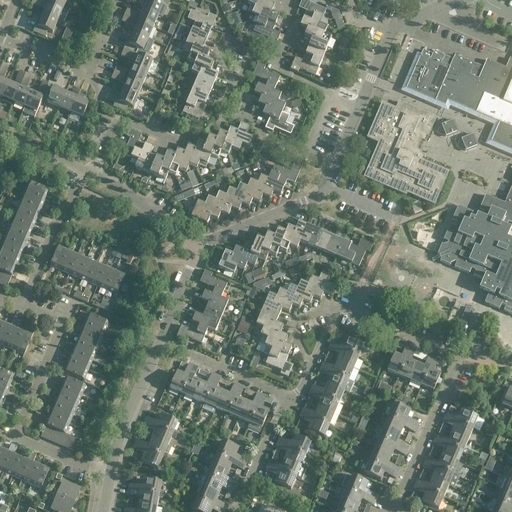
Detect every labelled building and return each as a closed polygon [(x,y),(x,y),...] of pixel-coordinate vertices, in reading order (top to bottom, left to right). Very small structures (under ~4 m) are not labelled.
[(39,0),(32,0),(31,4),(45,10),(43,15),(57,21),(63,24),(68,12),(62,10),(39,0)] [(39,0),(62,10),(66,0),(39,0)] [(146,3),(143,10),(158,16),(162,18),(169,0),(168,0),(144,0),(144,2),(146,3)] [(259,17),(263,9),(271,13),(274,5),(267,2),(261,0),(257,0),(255,7),(252,14),(259,17)] [(303,19),(311,22),(314,15),(322,18),(326,10),(309,3),(310,0),(301,0),(298,8),(306,11),(303,19)] [(256,25),(264,28),(267,20),(275,24),(279,16),(271,13),(263,9),(259,17),(256,25)] [(158,16),(143,10),(141,15),(127,10),(124,15),(153,28),(158,16)] [(192,30),(200,33),(203,26),(211,29),(216,18),(208,14),(207,18),(191,11),(187,19),(195,22),(192,30)] [(40,22),(38,21),(33,32),(45,37),(47,31),(52,33),(57,21),(43,15),(40,22)] [(133,33),(148,39),(153,28),(124,15),(122,21),(135,27),(133,33)] [(314,15),(311,22),(303,19),(300,26),(307,29),(316,33),(319,25),(322,18),(314,15)] [(340,17),(334,19),(337,29),(344,27),(340,17)] [(253,32),(251,36),(258,39),(259,35),(269,39),(267,43),(275,46),(280,34),(272,31),(275,24),(267,20),(264,28),(256,25),(253,32)] [(319,25),(316,33),(307,29),(304,37),(311,40),(320,44),(324,35),(327,28),(319,25)] [(189,37),(205,44),(211,29),(203,26),(200,33),(192,30),(189,37)] [(128,39),(124,49),(136,54),(140,56),(143,51),(148,39),(133,33),(130,40),(128,39)] [(324,54),(331,38),(324,35),(320,44),(311,40),(308,47),(324,54)] [(189,37),(182,52),(189,55),(193,47),(202,50),(205,44),(189,37)] [(505,58),(507,53),(489,45),(486,50),(505,58)] [(173,57),(176,49),(171,47),(168,55),(173,57)] [(193,47),(189,55),(186,62),(194,66),(197,57),(206,61),(209,54),(202,50),(193,47)] [(318,69),(324,54),(308,47),(305,54),(313,58),(310,65),(318,69)] [(152,61),(136,54),(124,49),(121,56),(135,62),(132,67),(147,73),(152,61)] [(446,100),(499,123),(491,142),(511,150),(511,60),(509,59),(505,69),(486,60),(483,68),(454,55),(453,59),(433,51),(432,54),(423,50),(406,89),(444,105),(445,102),(446,100)] [(290,70),(295,72),(297,73),(299,69),(315,76),(318,69),(310,65),(313,58),(305,54),(302,61),(295,58),(290,70)] [(168,55),(165,62),(172,65),(175,58),(173,57),(168,55)] [(194,66),(191,73),(198,76),(201,68),(210,71),(213,64),(206,61),(197,57),(194,66)] [(0,97),(2,98),(8,83),(2,81),(8,66),(2,64),(0,68),(0,97)] [(276,85),(280,77),(263,70),(265,67),(257,64),(252,75),(260,79),(257,85),(265,88),(268,81),(276,85)] [(330,66),(327,72),(333,74),(336,69),(330,66)] [(132,67),(130,73),(116,67),(114,73),(142,85),(147,73),(132,67)] [(214,83),(218,75),(210,71),(201,68),(198,76),(195,83),(203,86),(206,79),(214,83)] [(169,77),(174,78),(178,69),(173,69),(169,77)] [(8,83),(2,98),(13,103),(25,74),(19,71),(13,85),(8,83)] [(114,73),(111,79),(125,84),(123,90),(137,96),(142,85),(114,73)] [(25,90),(31,76),(25,74),(13,103),(24,108),(31,93),(25,90)] [(203,86),(195,83),(192,90),(208,97),(214,83),(206,79),(203,86)] [(42,81),(36,95),(31,93),(24,108),(36,113),(43,96),(49,84),(42,81)] [(270,100),(273,92),(276,85),(268,81),(265,88),(257,85),(254,93),(261,97),(270,100)] [(58,90),(59,88),(49,84),(43,96),(49,98),(47,103),(59,108),(65,93),(58,90)] [(294,84),(288,86),(292,96),(298,94),(294,84)] [(73,89),(70,96),(65,93),(59,108),(70,113),(79,91),(73,89)] [(123,90),(120,97),(118,96),(113,107),(125,112),(127,106),(132,108),(137,96),(123,90)] [(205,105),(208,97),(192,90),(185,105),(193,109),(197,101),(205,105)] [(82,101),(85,94),(79,91),(70,113),(82,118),(88,103),(82,101)] [(163,91),(161,95),(168,98),(173,100),(174,98),(169,96),(170,93),(163,91)] [(274,111),(277,103),(281,95),(273,92),(270,100),(261,97),(258,104),(265,107),(274,111)] [(185,105),(182,113),(198,120),(197,123),(204,126),(210,115),(202,111),(205,105),(197,101),(193,109),(185,105)] [(416,153),(416,151),(421,139),(424,140),(426,136),(428,137),(436,118),(399,102),(396,109),(385,104),(382,103),(367,138),(379,143),(364,177),(406,195),(407,193),(434,205),(448,172),(418,159),(419,158),(419,157),(418,154),(417,153),(416,153)] [(282,113),(285,106),(277,103),(274,111),(265,107),(262,114),(269,117),(278,121),(282,113)] [(145,115),(149,109),(142,105),(139,111),(145,115)] [(272,132),(274,128),(290,135),(294,127),(286,124),(289,116),(282,113),(278,121),(269,117),(265,128),(272,132)] [(446,137),(457,132),(452,121),(441,125),(446,137)] [(242,145),(249,148),(253,139),(245,136),(248,129),(240,125),(237,132),(233,141),(242,145)] [(126,137),(130,138),(123,154),(131,158),(134,150),(141,153),(145,145),(138,142),(141,134),(130,129),(126,137)] [(230,129),(227,136),(223,145),(231,149),(238,152),(242,145),(233,141),(237,132),(230,129)] [(219,133),(216,141),(212,149),(221,153),(228,156),(231,149),(223,145),(227,136),(219,133)] [(472,135),(461,139),(465,151),(476,146),(472,135)] [(209,138),(206,145),(202,154),(210,157),(217,160),(221,153),(212,149),(216,141),(209,138)] [(253,151),(259,154),(264,143),(257,141),(253,151)] [(195,149),(191,158),(199,161),(198,165),(205,168),(207,164),(210,157),(202,154),(206,145),(198,142),(195,149)] [(150,156),(153,148),(145,145),(141,153),(134,150),(131,158),(138,161),(146,164),(150,156)] [(188,146),(185,153),(181,162),(189,166),(196,169),(199,161),(191,158),(195,149),(188,146)] [(170,166),(179,170),(186,173),(189,166),(181,162),(185,153),(177,150),(174,157),(170,166)] [(168,174),(175,177),(179,170),(170,166),(174,157),(167,154),(163,162),(160,170),(168,174)] [(138,161),(135,168),(150,174),(156,159),(150,156),(146,164),(138,161)] [(156,159),(150,174),(158,178),(156,182),(163,185),(165,181),(168,174),(160,170),(163,162),(156,159)] [(291,168),(299,172),(302,165),(294,161),(291,168)] [(294,184),(299,172),(291,168),(290,172),(274,165),(270,173),(278,177),(275,183),(284,187),(286,180),(294,184)] [(221,170),(215,172),(217,179),(223,176),(221,171),(221,170)] [(264,188),(273,192),(280,195),(284,187),(275,183),(278,177),(270,173),(268,180),(264,188)] [(254,192),(262,196),(270,199),(273,192),(264,188),(268,180),(260,177),(257,184),(254,192)] [(195,179),(189,181),(191,188),(198,185),(195,179)] [(243,196),(252,200),(259,203),(262,196),(254,192),(257,184),(250,181),(247,188),(243,196)] [(48,191),(29,182),(25,192),(44,200),(48,191)] [(233,201),(241,204),(249,208),(252,200),(243,196),(247,188),(239,185),(236,192),(233,201)] [(511,185),(504,204),(485,195),(479,210),(483,212),(482,217),(477,214),(475,219),(470,217),(473,213),(458,206),(457,207),(451,221),(456,223),(454,227),(449,225),(443,240),(448,242),(447,244),(443,245),(441,245),(437,253),(437,255),(439,255),(440,259),(440,261),(450,266),(450,264),(455,262),(456,263),(454,267),(469,274),(471,269),(475,271),(473,276),(483,280),(488,282),(490,277),(494,279),(492,284),(497,286),(495,290),(490,288),(484,303),(499,309),(501,305),(505,306),(503,311),(511,314),(511,185)] [(222,205),(231,209),(238,212),(241,204),(233,201),(236,192),(229,189),(226,197),(222,205)] [(192,191),(184,194),(186,199),(194,195),(193,191),(192,191)] [(21,202),(40,210),(44,200),(25,192),(21,202)] [(212,209),(220,213),(228,216),(231,209),(222,205),(226,197),(218,194),(215,201),(212,209)] [(201,213),(210,217),(217,220),(220,213),(212,209),(215,201),(208,198),(205,205),(201,213)] [(194,210),(191,218),(207,224),(210,217),(201,213),(205,205),(197,202),(195,201),(193,202),(191,207),(192,209),(194,210)] [(17,211),(36,219),(40,210),(21,202),(17,211)] [(410,205),(414,214),(421,211),(418,202),(410,205)] [(13,221),(32,229),(36,219),(17,211),(13,221)] [(28,238),(32,229),(13,221),(9,230),(28,238)] [(298,222),(295,230),(292,238),(299,242),(307,245),(310,237),(303,234),(306,226),(298,222)] [(321,232),(306,226),(303,234),(310,237),(307,245),(314,248),(321,232)] [(295,230),(288,227),(284,234),(281,243),(289,246),(296,249),(299,242),(292,238),(295,230)] [(28,238),(9,230),(5,240),(24,248),(28,238)] [(284,234),(277,231),(274,238),(270,247),(279,250),(286,253),(289,246),(281,243),(284,234)] [(321,232),(314,248),(321,251),(325,243),(332,246),(335,238),(321,232)] [(260,251),(268,254),(275,258),(279,250),(270,247),(274,238),(267,235),(264,242),(260,251)] [(321,251),(336,257),(343,241),(335,238),(332,246),(325,243),(321,251)] [(249,255),(258,259),(265,262),(268,254),(260,251),(264,242),(256,239),(253,247),(249,255)] [(24,248),(5,240),(1,249),(19,257),(24,248)] [(351,264),(358,267),(365,251),(369,253),(372,245),(360,240),(357,248),(350,245),(347,253),(354,256),(351,264)] [(343,241),(336,257),(351,264),(354,256),(347,253),(350,245),(343,241)] [(239,259),(247,263),(254,266),(258,259),(249,255),(253,247),(246,243),(243,251),(239,259)] [(67,251),(58,247),(50,266),(59,270),(67,251)] [(228,264),(237,267),(244,270),(247,263),(239,259),(243,251),(235,248),(232,255),(228,264)] [(19,257),(1,249),(0,250),(0,260),(15,267),(19,257)] [(59,270),(69,274),(77,255),(67,251),(59,270)] [(232,255),(225,252),(218,268),(233,274),(237,267),(228,264),(232,255)] [(69,274),(78,278),(86,259),(77,255),(69,274)] [(130,256),(126,265),(133,268),(137,259),(130,256)] [(78,278),(88,282),(96,263),(86,259),(78,278)] [(0,271),(0,272),(6,274),(11,276),(15,267),(0,260),(0,271)] [(96,263),(88,282),(97,286),(105,267),(96,263)] [(107,290),(115,271),(105,267),(97,286),(107,290)] [(107,290),(116,295),(124,276),(115,271),(107,290)] [(199,282),(207,286),(204,293),(212,296),(215,288),(223,292),(227,284),(210,277),(212,274),(204,271),(199,282)] [(263,273),(252,277),(254,282),(259,280),(259,281),(265,278),(263,273)] [(11,276),(6,274),(1,285),(6,288),(11,276)] [(331,296),(334,288),(332,287),(335,279),(321,274),(318,281),(315,289),(323,293),(331,296)] [(251,275),(245,277),(249,285),(254,283),(254,282),(252,277),(251,275)] [(306,277),(304,283),(308,285),(304,293),(313,297),(320,300),(323,293),(315,289),(318,281),(311,278),(310,279),(306,277)] [(308,285),(300,282),(297,289),(294,298),(302,301),(310,304),(313,297),(304,293),(308,285)] [(285,284),(282,292),(287,293),(283,302),(292,305),(299,309),(302,301),(294,298),(297,289),(290,286),(285,284)] [(201,300),(208,303),(217,307),(220,299),(223,292),(215,288),(212,296),(204,293),(201,300)] [(273,306),(281,310),(289,313),(292,305),(283,302),(287,293),(282,292),(279,290),(276,298),(273,306)] [(276,298),(269,295),(262,310),(278,316),(281,310),(273,306),(276,298)] [(221,317),(228,302),(220,299),(217,307),(208,303),(205,310),(221,317)] [(464,326),(473,329),(480,313),(471,309),(464,326)] [(207,329),(215,332),(221,317),(205,310),(202,317),(211,321),(207,329)] [(262,310),(256,325),(263,328),(267,320),(275,323),(278,316),(262,310)] [(82,312),(80,315),(87,319),(85,325),(103,333),(108,323),(82,312)] [(211,321),(202,317),(195,314),(192,321),(200,325),(196,333),(204,337),(207,329),(211,321)] [(0,344),(5,346),(16,320),(13,319),(10,326),(4,324),(0,331),(0,344)] [(241,319),(236,331),(244,334),(249,323),(241,319)] [(14,350),(22,332),(16,329),(19,322),(16,320),(5,346),(14,350)] [(260,335),(262,336),(267,339),(271,330),(279,334),(283,327),(275,323),(267,320),(263,328),(260,335)] [(185,337),(201,344),(204,337),(196,333),(200,325),(192,321),(189,329),(181,325),(176,337),(183,341),(185,337)] [(82,331),(75,328),(73,331),(99,342),(103,333),(85,325),(82,331)] [(24,355),(35,328),(32,327),(29,334),(22,332),(14,350),(24,355)] [(259,344),(266,347),(272,349),(275,341),(284,344),(287,337),(279,334),(271,330),(267,339),(262,336),(259,344)] [(72,334),(79,337),(77,344),(95,352),(99,342),(73,331),(72,334)] [(347,339),(344,346),(337,343),(340,336),(336,334),(333,341),(331,340),(329,345),(358,357),(363,346),(347,339)] [(272,349),(266,347),(263,353),(269,356),(277,359),(280,352),(288,355),(291,348),(284,344),(275,341),(272,349)] [(74,350),(67,347),(65,350),(91,361),(95,352),(77,344),(74,350)] [(327,350),(339,355),(337,362),(353,369),(358,357),(329,345),(327,350)] [(411,348),(406,346),(405,347),(404,351),(401,358),(394,355),(387,371),(399,376),(411,348)] [(417,365),(411,362),(416,350),(411,348),(399,376),(410,381),(417,365)] [(64,353),(71,356),(69,362),(87,370),(91,361),(65,350),(64,353)] [(269,356),(265,364),(281,371),(280,374),(287,378),(292,366),(285,362),(288,355),(280,352),(277,359),(269,356)] [(434,357),(429,355),(424,367),(417,365),(410,381),(421,386),(434,357)] [(421,386),(433,391),(440,375),(433,372),(438,359),(434,357),(421,386)] [(57,369),(83,380),(87,370),(69,362),(66,369),(59,366),(57,369)] [(337,362),(334,368),(322,363),(320,368),(348,380),(353,369),(337,362)] [(189,363),(183,376),(177,373),(170,389),(181,394),(194,366),(189,363)] [(200,383),(193,380),(198,368),(194,366),(181,394),(192,399),(200,383)] [(320,368),(318,373),(330,378),(327,384),(343,391),(348,393),(353,382),(348,380),(320,368)] [(0,381),(9,385),(13,376),(0,369),(0,381)] [(200,383),(192,399),(201,403),(199,407),(202,409),(204,404),(216,375),(211,373),(206,386),(200,383)] [(202,409),(213,413),(215,409),(222,392),(216,390),(221,377),(216,375),(204,404),(202,409)] [(85,386),(66,378),(62,388),(81,396),(85,386)] [(0,392),(5,395),(9,385),(0,381),(0,392)] [(215,409),(227,414),(239,385),(234,383),(229,395),(222,392),(215,409)] [(327,384),(324,391),(312,386),(310,391),(339,403),(343,391),(327,384)] [(239,385),(227,414),(238,419),(245,402),(239,399),(244,387),(239,385)] [(58,397),(77,405),(81,396),(62,388),(58,397)] [(511,390),(509,389),(502,405),(511,409),(511,390)] [(317,407),(334,414),(339,403),(310,391),(308,396),(320,401),(317,407)] [(238,419),(249,423),(262,395),(257,393),(252,405),(245,402),(238,419)] [(262,395),(249,423),(247,428),(259,433),(268,412),(261,409),(267,397),(262,395)] [(54,406),(73,414),(77,405),(58,397),(54,406)] [(388,416),(417,429),(419,424),(407,419),(410,411),(403,409),(405,405),(395,400),(388,416)] [(69,423),(73,414),(54,406),(50,415),(69,423)] [(317,407),(314,414),(302,409),(300,413),(329,426),(334,414),(317,407)] [(472,429),(477,418),(461,411),(458,417),(446,412),(444,417),(472,429)] [(300,413),(298,418),(310,424),(307,431),(324,438),(329,426),(300,413)] [(56,431),(62,433),(64,434),(69,423),(50,415),(45,426),(51,428),(56,431)] [(146,418),(144,422),(172,435),(176,436),(177,434),(173,433),(177,423),(161,416),(158,423),(146,418)] [(400,435),(403,428),(415,433),(417,429),(388,416),(383,428),(400,435)] [(442,422),(454,427),(451,434),(467,441),(472,429),(444,417),(442,422)] [(144,422),(142,427),(154,433),(151,439),(167,446),(171,437),(175,438),(176,436),(172,435),(144,422)] [(40,437),(41,438),(46,440),(51,428),(45,426),(40,437)] [(46,440),(51,442),(56,431),(51,428),(46,440)] [(374,435),(373,437),(379,439),(407,451),(409,446),(397,441),(400,435),(383,428),(379,438),(374,435)] [(51,442),(57,445),(62,433),(56,431),(51,442)] [(57,445),(63,447),(68,435),(64,434),(62,433),(57,445)] [(305,455),(310,444),(294,437),(291,444),(284,441),(287,434),(283,433),(280,439),(279,439),(277,443),(305,455)] [(448,440),(436,435),(434,440),(463,452),(467,441),(451,434),(448,440)] [(63,447),(68,449),(73,438),(68,435),(63,447)] [(373,437),(372,438),(378,440),(374,450),(390,457),(393,451),(405,456),(407,451),(379,439),(373,437)] [(68,449),(74,452),(79,440),(73,438),(68,449)] [(163,457),(164,454),(167,456),(171,447),(167,446),(151,439),(148,446),(136,440),(134,445),(163,457)] [(434,445),(431,452),(435,453),(435,452),(439,453),(441,452),(442,449),(444,450),(441,456),(458,463),(463,452),(434,440),(432,445),(434,445)] [(221,442),(216,453),(245,466),(247,461),(245,460),(248,453),(244,452),(242,457),(236,454),(238,449),(221,442)] [(277,443),(274,448),(287,453),(284,460),(301,467),(305,455),(277,443)] [(14,446),(11,445),(8,452),(1,449),(0,452),(0,471),(3,472),(14,446)] [(157,469),(163,457),(134,445),(132,450),(144,455),(141,462),(157,469)] [(14,455),(17,447),(14,446),(3,472),(12,476),(20,457),(14,455)] [(398,474),(400,469),(387,464),(390,457),(374,450),(369,462),(398,474)] [(33,454),(30,453),(27,460),(20,457),(12,476),(21,480),(33,454)] [(245,466),(216,453),(212,465),(228,472),(231,466),(243,471),(245,466)] [(33,463),(36,455),(33,454),(21,480),(31,484),(39,465),(33,463)] [(438,463),(426,458),(424,463),(453,475),(458,463),(441,456),(438,463)] [(306,469),(301,467),(284,460),(281,466),(269,461),(267,466),(296,478),(301,480),(306,469)] [(31,484),(41,489),(52,462),(48,461),(45,468),(39,465),(31,484)] [(369,462),(364,474),(380,481),(383,474),(395,479),(398,474),(369,462)] [(422,467),(434,473),(431,479),(448,486),(453,475),(424,463),(422,467)] [(204,473),(203,474),(207,476),(235,488),(237,484),(225,479),(228,472),(212,465),(207,474),(204,473)] [(274,475),(277,476),(274,483),(291,490),(296,478),(267,466),(265,471),(266,472),(265,476),(268,478),(269,475),(273,477),(274,475)] [(456,483),(468,488),(473,477),(461,471),(456,483)] [(200,477),(196,485),(202,488),(218,495),(221,488),(233,494),(235,488),(207,476),(203,474),(201,478),(200,477)] [(375,501),(377,496),(365,491),(368,484),(346,475),(341,486),(346,488),(375,501)] [(429,486),(416,481),(414,485),(443,498),(444,496),(448,486),(431,479),(429,486)] [(511,494),(511,480),(507,479),(502,490),(511,494)] [(129,485),(128,490),(158,495),(163,496),(163,494),(159,494),(161,483),(143,480),(142,487),(129,485)] [(57,496),(74,503),(79,489),(63,482),(57,496)] [(422,502),(438,509),(443,498),(414,485),(412,490),(424,495),(422,502)] [(194,496),(193,497),(197,499),(226,511),(228,507),(215,501),(218,495),(202,488),(198,497),(194,496)] [(342,500),(358,507),(361,500),(373,506),(375,501),(346,488),(342,500)] [(128,490),(127,495),(140,498),(138,504),(156,508),(158,498),(162,498),(163,496),(158,495),(128,490)] [(497,501),(511,507),(511,494),(502,490),(497,501)] [(69,511),(74,503),(57,496),(51,509),(57,511),(69,511)] [(196,501),(192,511),(194,511),(210,511),(211,511),(213,511),(225,511),(226,511),(197,499),(193,497),(192,499),(196,501)] [(342,500),(337,511),(338,511),(355,511),(358,507),(342,500)] [(492,511),(511,511),(511,507),(497,501),(492,511)]
